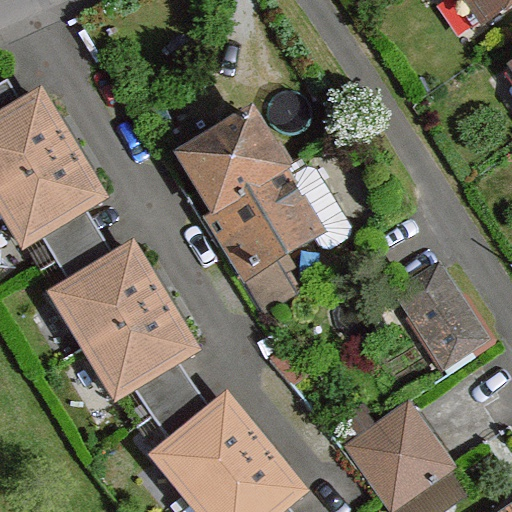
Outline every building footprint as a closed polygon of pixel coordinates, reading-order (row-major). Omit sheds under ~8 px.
[(511,0),(472,0),(488,23),(511,6),(511,0)] [(0,125),(25,111),(5,77),(0,80),(0,125)] [(0,125),(0,195),(73,151),(43,101),(25,111),(0,125)] [(252,119),(184,161),(216,213),(280,173),(284,171),(252,119)] [(104,201),(73,151),(0,195),(0,200),(27,247),(42,238),(86,212),(104,201)] [(309,169),(286,183),(318,234),(315,236),(324,249),(334,251),(352,239),(355,232),(317,171),(309,169)] [(286,183),(280,173),(216,213),(255,274),(315,236),(318,234),(286,183)] [(117,263),(86,212),(42,238),(73,290),(117,263)] [(73,290),(59,299),(90,348),(165,304),(133,253),(117,263),(73,290)] [(439,271),(403,295),(449,365),(485,342),(439,271)] [(165,304),(90,348),(119,398),(133,390),(176,364),(194,353),(165,304)] [(214,415),(176,364),(133,390),(174,448),(214,415)] [(265,449),(229,403),(214,415),(174,448),(159,460),(197,505),(265,449)] [(411,409),(355,450),(393,508),(452,466),(411,409)] [(302,494),(265,449),(197,505),(202,511),(280,511),(287,507),(302,494)]
